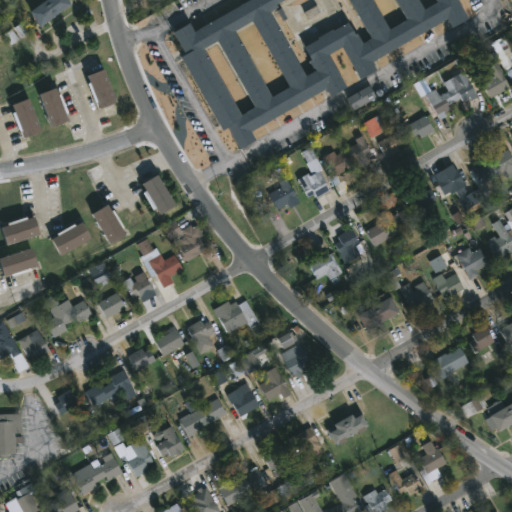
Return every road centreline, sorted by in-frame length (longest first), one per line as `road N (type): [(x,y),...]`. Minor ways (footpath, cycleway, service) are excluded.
road 1 (residential): [(511,112),(117,348),(40,385),(0,389)]
road 2 (residential): [(157,127),(206,206),(284,294),(511,473)]
road 3 (residential): [(511,289),(131,511)]
road 4 (residential): [(0,175),(80,159),(157,127)]
road 5 (residential): [(157,127),(131,71),(113,0)]
